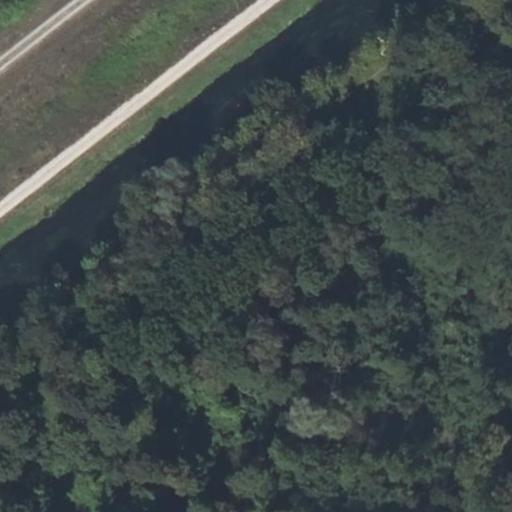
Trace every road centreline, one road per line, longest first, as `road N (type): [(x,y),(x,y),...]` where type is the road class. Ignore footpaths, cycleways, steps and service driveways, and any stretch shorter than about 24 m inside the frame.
road 1 (track): [(511,25),(369,136),(0,456)]
road 2 (track): [(0,205),(86,130),(266,0)]
road 3 (track): [(369,136),(511,297)]
